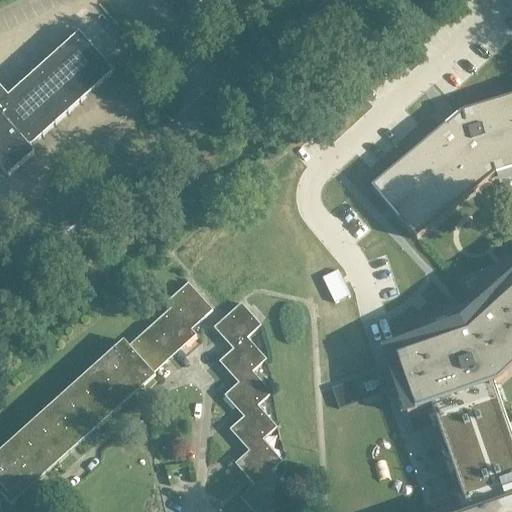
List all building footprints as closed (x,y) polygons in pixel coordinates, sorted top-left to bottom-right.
[(185,0),(195,10),(205,0),(185,0)] [(30,149),(115,73),(79,33),(8,97),(0,87),(0,168),(8,178),(34,154),(30,149)] [(511,88),(379,142),(410,221),(511,181),(511,88)] [(347,137),(324,136),(323,158),(346,159),(347,137)] [(206,242),(182,262),(214,301),(230,288),(213,268),(222,261),(206,242)] [(335,304),(350,296),(338,271),(322,279),(335,304)] [(511,511),(511,445),(495,390),(511,374),(511,282),(464,328),(396,348),(402,369),(393,371),(407,416),(431,409),(461,511),(511,511)] [(248,511),(249,511),(280,484),(262,464),(274,453),(254,431),(269,417),(249,396),(263,383),(244,363),(259,350),(238,328),(252,315),(233,294),(204,321),(223,341),(208,355),(228,376),(214,389),(233,410),(220,422),(238,443),(226,455),(246,477),(229,491),(248,511)] [(429,298),(429,314),(473,315),(474,299),(429,298)] [(0,501),(3,498),(11,506),(156,376),(153,373),(129,347),(124,341),(112,352),(116,356),(0,460),(0,501)] [(379,373),(332,390),(339,410),(386,394),(379,373)]
